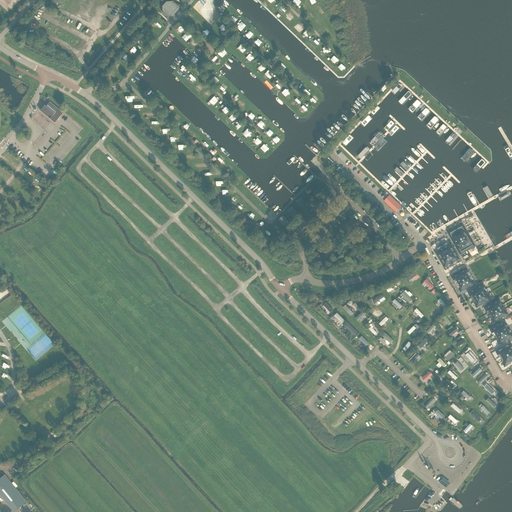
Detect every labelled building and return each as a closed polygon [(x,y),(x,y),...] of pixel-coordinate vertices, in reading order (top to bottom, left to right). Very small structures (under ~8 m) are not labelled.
[(168,18),(178,6),(172,1),(166,2),(162,7),(162,13),(168,18)] [(237,47),(243,53),(247,49),(241,43),(237,47)] [(325,55),(329,51),(324,47),(320,51),(325,55)] [(223,48),(218,53),(222,57),(227,52),(223,48)] [(335,55),(329,61),(333,65),(339,60),(335,55)] [(181,75),(187,69),(183,65),(177,71),(181,75)] [(302,89),(306,94),(311,90),(306,85),(302,89)] [(310,99),(315,103),(319,99),(314,95),(310,99)] [(214,96),(209,101),(213,105),(218,100),(214,96)] [(62,113),(49,102),(45,107),(44,106),(40,111),(54,123),(62,113)] [(299,109),(303,113),(307,109),(303,105),(299,109)] [(396,212),(399,209),(401,206),(390,195),(386,192),(382,197),(385,200),(384,201),(396,212)] [(301,197),(295,202),(301,210),(307,206),(301,197)] [(292,207),(286,211),(292,220),(298,215),(292,207)] [(283,216),(278,221),(284,229),(290,224),(283,216)] [(462,225),(449,233),(460,253),(465,251),(474,246),(462,225)] [(439,252),(437,253),(445,266),(447,265),(449,269),(458,263),(456,260),(458,259),(450,245),(448,247),(446,243),(437,248),(439,252)] [(473,281),(468,272),(469,272),(467,268),(460,272),(461,273),(458,275),(458,274),(451,277),(453,281),(454,280),(459,289),(458,289),(460,292),(467,289),(466,288),(469,286),(469,287),(476,283),(474,280),(473,281)] [(408,281),(411,279),(412,282),(420,277),(416,271),(406,277),(408,281)] [(431,290),(434,286),(427,279),(424,282),(431,290)] [(396,284),(387,288),(388,292),(393,290),(393,292),(399,289),(396,284)] [(489,296),(484,288),(485,287),(483,284),(477,288),(477,289),(475,290),(474,289),(468,293),(470,296),(471,296),(476,304),(475,305),(477,308),(483,304),(482,303),(485,302),(486,303),(492,299),(490,296),(489,296)] [(410,297),(413,294),(407,288),(401,294),(410,302),(413,299),(410,297)] [(382,294),(373,300),(375,303),(384,297),(382,294)] [(395,298),(392,302),(400,309),(403,305),(395,298)] [(441,298),(438,300),(444,308),(447,305),(441,298)] [(505,312),(500,303),(501,303),(499,299),(493,303),(493,304),(491,306),(490,305),(484,308),(486,312),(487,311),(492,320),(491,320),(493,323),(499,320),(499,319),(501,317),(502,318),(508,314),(506,311),(505,312)] [(327,302),(324,304),(330,312),(334,310),(327,302)] [(346,304),(343,307),(351,316),(354,313),(346,304)] [(380,316),(382,313),(374,306),(372,309),(380,316)] [(437,313),(431,307),(429,308),(435,315),(437,313)] [(417,308),(414,311),(421,318),(424,315),(417,308)] [(355,318),(359,321),(366,314),(362,311),(355,318)] [(342,324),(346,320),(338,312),(334,316),(342,324)] [(446,315),(443,317),(449,325),(452,323),(446,315)] [(386,316),(379,323),(381,326),(389,319),(386,316)] [(511,334),(506,325),(507,324),(505,321),(499,325),(499,326),(497,327),(496,326),(490,330),(492,333),(493,333),(498,341),(497,342),(499,345),(505,342),(504,341),(507,339),(508,340),(511,337),(511,332),(511,333),(511,334)] [(345,327),(355,336),(359,332),(349,323),(345,327)] [(433,324),(426,332),(429,334),(436,327),(433,324)] [(372,325),(369,328),(375,335),(377,332),(374,328),(372,325)] [(414,325),(407,331),(410,334),(416,328),(414,325)] [(418,326),(412,332),(418,337),(424,331),(418,326)] [(456,328),(448,334),(451,337),(458,331),(456,328)] [(382,336),(379,339),(383,343),(386,341),(391,345),(395,341),(386,332),(382,336)] [(358,339),(365,347),(370,343),(363,335),(358,339)] [(425,338),(418,346),(421,348),(428,340),(425,338)] [(463,340),(455,345),(457,348),(466,343),(463,340)] [(409,341),(402,349),(405,351),(412,343),(409,341)] [(511,347),(511,346),(511,344),(511,343),(504,347),(505,348),(502,349),(502,348),(495,352),(497,355),(499,355),(504,363),(503,364),(504,367),(511,363),(510,362),(511,361),(511,347)] [(473,363),(478,359),(471,350),(465,354),(473,363)] [(453,352),(445,358),(448,361),(455,354),(453,352)] [(417,353),(409,360),(412,363),(420,355),(417,353)] [(437,360),(439,362),(437,365),(439,368),(443,365),(444,367),(447,364),(441,357),(437,360)] [(454,365),(458,369),(465,362),(462,358),(454,365)] [(479,368),(472,374),(475,377),(482,371),(479,368)] [(452,372),(450,370),(448,373),(455,380),(458,377),(457,376),(458,375),(453,371),(452,372)] [(429,371),(422,378),(425,381),(432,374),(429,371)] [(483,376),(477,383),(480,386),(486,379),(483,376)] [(450,382),(447,379),(444,382),(452,389),(455,386),(452,383),(453,382),(452,380),(450,382)] [(494,390),(487,384),(484,387),(491,393),(494,390)] [(470,397),(463,391),(461,393),(468,399),(470,397)] [(432,398),(425,405),(428,408),(435,400),(432,398)] [(495,405),(488,398),(486,401),(493,408),(495,405)] [(461,410),(453,403),(451,406),(459,413),(461,410)] [(490,412),(483,405),(480,407),(487,414),(490,412)] [(444,416),(437,410),(434,412),(441,419),(444,416)] [(481,420),(474,412),(471,415),(478,422),(481,420)] [(458,421),(450,414),(448,416),(456,424),(458,421)] [(470,423),(464,430),(466,433),(473,425),(470,423)] [(20,494),(4,475),(0,477),(0,495),(7,504),(20,494)] [(440,482),(446,487),(450,483),(443,478),(440,482)]
